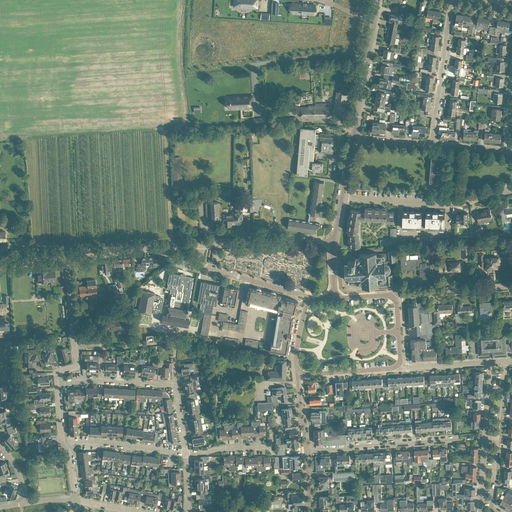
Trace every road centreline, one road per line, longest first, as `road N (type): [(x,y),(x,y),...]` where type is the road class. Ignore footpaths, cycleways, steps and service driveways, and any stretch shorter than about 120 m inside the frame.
road 1 (residential): [(306,451),(486,437)]
road 2 (residential): [(431,144),(450,0)]
road 3 (residential): [(370,49),(254,65),(255,91)]
road 4 (residential): [(200,245),(65,255)]
road 5 (residential): [(200,245),(332,242)]
road 6 (residential): [(185,453),(62,440)]
